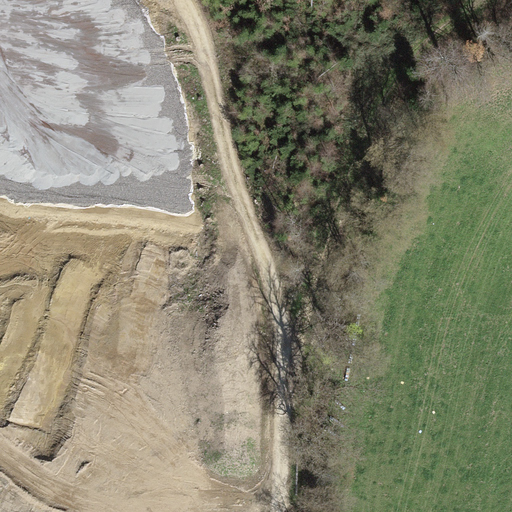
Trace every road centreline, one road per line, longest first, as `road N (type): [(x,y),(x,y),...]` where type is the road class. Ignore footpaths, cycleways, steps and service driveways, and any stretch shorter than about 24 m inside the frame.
road 1 (track): [(281,511),(286,339),(186,0)]
road 2 (track): [(286,339),(398,73),(468,0)]
